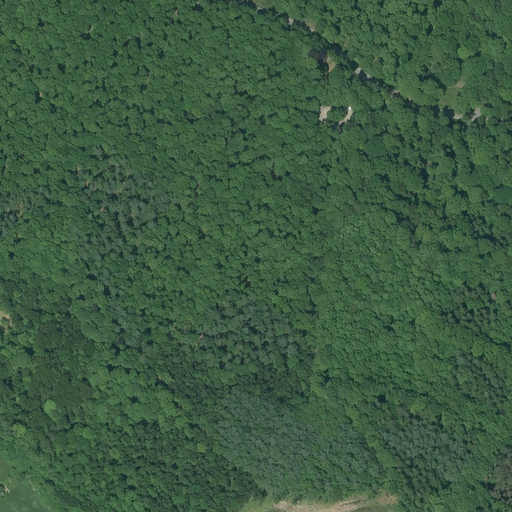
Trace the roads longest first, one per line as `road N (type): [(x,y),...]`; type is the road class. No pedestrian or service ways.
road 1 (track): [(0,375),(66,422),(136,431),(281,430),(302,417),(311,394)]
road 2 (track): [(311,383),(330,194),(385,117)]
road 3 (tertiary): [(223,0),(305,28),(399,97)]
road 4 (track): [(330,194),(410,251),(511,265)]
road 5 (track): [(311,394),(467,494)]
road 6 (track): [(330,194),(258,166),(210,110)]
